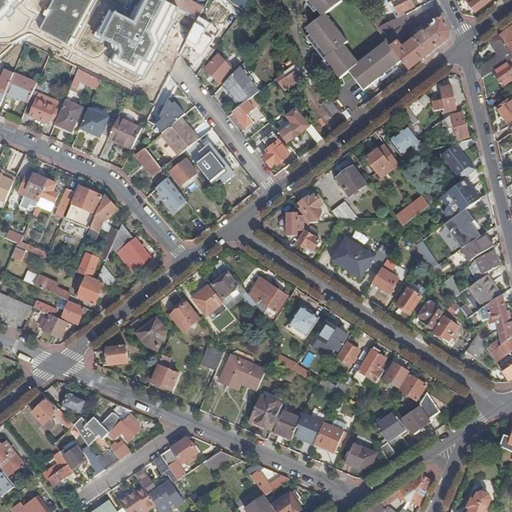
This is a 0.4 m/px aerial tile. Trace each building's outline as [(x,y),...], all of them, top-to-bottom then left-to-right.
[(0,0),(0,23),(24,0),(0,0)] [(69,45),(93,0),(53,0),(41,29),(69,45)] [(146,79),(180,8),(164,0),(141,0),(131,21),(112,11),(98,39),(117,49),(111,62),(146,79)] [(190,0),(164,0),(180,8),(200,19),(201,18),(206,8),(190,0)] [(251,0),(229,0),(244,10),(251,0)] [(310,0),(324,17),(328,14),(343,2),(340,0),(310,0)] [(411,0),(396,0),(389,4),(392,10),(397,7),(398,11),(401,15),(416,7),(411,0)] [(467,0),(476,13),(492,1),(491,0),(467,0)] [(451,32),(438,6),(421,15),(430,28),(406,47),(403,44),(409,39),(395,21),(387,24),(378,29),(388,42),(403,61),(411,71),(433,53),(450,40),(451,32)] [(421,15),(416,10),(400,18),(406,26),(408,25),(418,18),(421,15)] [(350,42),(328,14),(324,17),(308,30),(329,57),(326,59),(342,79),(351,72),(360,64),(346,45),(350,42)] [(200,19),(188,45),(187,46),(195,50),(194,52),(203,57),(210,46),(215,39),(209,36),(211,33),(208,31),(212,25),(201,18),(200,19)] [(384,18),(374,23),(378,29),(387,24),(384,18)] [(421,22),(418,18),(408,25),(411,29),(421,22)] [(511,25),(499,36),(511,54),(511,25)] [(511,54),(499,36),(491,42),(501,56),(481,70),(483,79),(494,72),(511,60),(511,54)] [(388,42),(360,64),(351,72),(365,90),(403,61),(388,42)] [(210,46),(203,57),(208,59),(215,49),(210,46)] [(207,69),(220,84),(235,69),(233,67),(231,68),(220,54),(207,69)] [(511,60),(494,72),(504,88),(511,82),(511,60)] [(322,89),(300,61),(276,80),(285,91),(305,76),(311,85),(310,86),(316,94),(322,89)] [(80,71),(80,70),(75,68),(71,75),(77,78),(80,71)] [(259,94),(239,69),(223,85),(241,108),(253,99),(259,94)] [(15,74),(7,71),(4,78),(2,77),(0,80),(0,110),(7,94),(15,75),(15,74)] [(81,81),(99,90),(101,82),(80,71),(77,78),(71,90),(75,92),(81,81)] [(38,85),(15,75),(7,94),(30,104),(33,96),(38,85)] [(452,115),(455,112),(455,111),(457,110),(452,87),(441,89),(444,101),(433,104),(434,112),(445,110),(446,113),(444,113),(445,120),(452,115)] [(40,121),(50,98),(41,94),(39,98),(31,117),(40,121)] [(30,104),(26,114),(31,117),(39,98),(33,96),(30,104)] [(59,102),(50,98),(40,121),(49,125),(51,121),(55,123),(59,111),(56,110),(59,102)] [(182,119),(190,113),(177,98),(163,110),(172,122),(170,124),(167,123),(163,127),(167,132),(182,119)] [(253,99),(241,108),(235,113),(247,129),(254,123),(251,120),(253,118),(250,114),(259,107),(258,104),(253,99)] [(336,107),(330,99),(323,105),(332,118),(340,112),(340,111),(336,107)] [(511,129),(511,99),(499,109),(511,126),(510,127),(511,129)] [(83,109),(66,101),(64,107),(56,125),(73,133),(83,109)] [(340,111),(340,112),(345,107),(342,103),(336,107),(340,111)] [(408,107),(400,114),(410,127),(412,129),(420,122),(408,107)] [(110,119),(90,109),(81,130),(101,139),(103,135),(110,119)] [(348,120),(353,116),(347,109),(342,112),(348,120)] [(323,139),(313,126),(310,128),(297,111),(287,119),(292,126),(281,135),(288,143),(294,139),(295,140),(307,130),(318,144),(323,139)] [(445,120),(442,122),(443,127),(447,126),(448,129),(455,127),(459,141),(469,138),(463,113),(452,115),(445,120)] [(111,138),(118,122),(110,119),(103,135),(111,138)] [(189,127),(182,119),(167,132),(162,136),(179,157),(187,151),(200,141),(201,140),(194,132),(192,134),(187,128),(189,127)] [(139,139),(142,132),(118,122),(111,138),(109,142),(126,150),(127,148),(133,151),(139,139)] [(412,129),(410,127),(391,142),(402,157),(412,149),(417,155),(426,149),(421,142),(422,142),(420,139),(412,129)] [(154,143),(143,130),(142,132),(139,139),(146,149),(147,149),(154,143)] [(221,139),(214,130),(201,140),(200,141),(207,150),(221,139)] [(270,154),(265,158),(272,167),(277,163),(279,165),(288,158),(288,157),(291,155),(281,142),(269,152),(270,154)] [(456,145),(452,149),(457,156),(462,152),(456,145)] [(401,166),(386,146),(368,159),(382,179),(401,166)] [(147,150),(147,149),(138,156),(155,178),(163,171),(163,170),(147,150)] [(443,156),(463,182),(476,171),(462,152),(457,156),(452,149),(443,156)] [(188,160),(172,173),(183,187),(199,174),(188,160)] [(354,168),(338,180),(350,197),(367,186),(354,168)] [(0,199),(7,203),(17,179),(9,175),(8,177),(5,176),(5,174),(6,172),(0,169),(0,199)] [(221,185),(233,201),(250,187),(236,169),(227,176),(229,178),(221,185)] [(163,171),(155,178),(161,186),(170,179),(163,171)] [(42,198),(49,181),(28,172),(19,194),(39,203),(41,201),(42,198)] [(331,206),(344,197),(331,177),(318,185),(331,206)] [(148,198),(150,200),(151,198),(155,202),(157,201),(160,204),(166,199),(163,196),(175,185),(170,179),(161,186),(148,198)] [(58,185),(49,181),(42,198),(51,202),(50,205),(55,207),(60,195),(55,193),(58,185)] [(444,201),(457,217),(481,199),(469,183),(444,201)] [(81,187),(67,220),(67,221),(89,230),(96,215),(95,214),(102,199),(103,199),(102,198),(103,197),(81,187)] [(64,219),(75,193),(68,190),(57,216),(64,219)] [(457,217),(449,223),(457,234),(468,225),(467,224),(492,205),(489,193),(481,199),(457,217)] [(119,211),(107,196),(89,236),(98,240),(105,223),(107,223),(119,211)] [(301,211),(301,212),(311,224),(319,223),(322,213),(319,210),(323,206),(316,196),(311,200),(309,198),(308,199),(307,198),(301,203),(302,204),(300,205),(303,209),(301,211)] [(424,197),(398,218),(400,220),(405,227),(431,207),(426,201),(424,197)] [(432,197),(426,201),(431,207),(436,202),(432,197)] [(51,202),(42,198),(41,201),(45,203),(42,209),(52,213),(55,207),(50,205),(51,202)] [(190,215),(195,211),(185,198),(175,206),(182,216),(187,212),(190,215)] [(41,201),(39,203),(34,216),(38,218),(42,209),(45,203),(41,201)] [(335,215),(341,223),(362,222),(346,203),(333,212),(335,215)] [(311,224),(301,212),(299,214),(289,214),(289,236),(299,237),(302,238),(311,224)] [(330,219),(333,223),(341,223),(335,215),(330,219)] [(135,241),(123,225),(120,232),(114,247),(134,273),(140,268),(141,269),(152,259),(137,240),(135,241)] [(307,233),(299,245),(313,254),(321,242),(316,238),(319,233),(312,228),(308,234),(307,233)] [(105,260),(118,231),(114,229),(102,254),(100,258),(105,260)] [(114,247),(120,232),(118,231),(105,260),(108,261),(114,247)] [(19,244),(18,247),(20,248),(22,243),(24,238),(11,232),(8,239),(19,244)] [(465,248),(476,241),(470,232),(459,240),(465,248)] [(495,246),(486,233),(476,241),(465,248),(463,249),(471,262),(476,258),(495,246)] [(348,236),(332,261),(364,282),(380,257),(387,262),(390,257),(380,251),(377,255),(348,236)] [(26,250),(47,259),(49,255),(22,243),(20,248),(26,250)] [(73,271),(88,277),(92,279),(100,261),(87,255),(91,249),(84,246),(73,271)] [(18,247),(13,258),(21,261),(26,250),(20,248),(18,247)] [(489,272),(502,265),(496,251),(478,259),(481,268),(486,266),(489,272)] [(425,257),(420,264),(424,267),(426,264),(429,269),(432,267),(425,257)] [(249,296),(221,260),(216,268),(222,276),(221,278),(222,280),(214,286),(228,305),(235,299),(231,295),(237,290),(246,301),(243,303),(250,311),(257,306),(249,296)] [(434,269),(437,274),(444,270),(441,265),(434,269)] [(105,285),(113,288),(115,282),(104,268),(98,282),(105,285)] [(384,269),(374,284),(391,295),(400,280),(384,269)] [(25,282),(68,301),(69,301),(71,295),(59,289),(60,285),(29,273),(25,282)] [(502,294),(490,275),(471,288),(484,307),(502,294)] [(96,306),(105,285),(98,282),(92,279),(88,277),(79,298),(96,306)] [(452,277),(444,284),(455,300),(463,294),(452,277)] [(257,306),(265,316),(270,308),(278,313),(288,297),(261,279),(249,296),(257,306)] [(413,284),(398,305),(411,314),(428,291),(420,286),(419,288),(413,284)] [(224,305),(210,287),(194,299),(208,317),(224,305)] [(0,307),(28,320),(34,308),(0,293),(0,307)] [(487,307),(503,295),(502,294),(484,307),(485,308),(487,307)] [(508,313),(503,295),(487,307),(491,321),(495,321),(496,323),(499,323),(504,344),(511,338),(511,323),(510,324),(509,319),(511,318),(510,312),(508,313)] [(79,325),(86,309),(69,301),(68,301),(64,310),(67,312),(64,318),(79,325)] [(35,308),(52,316),(56,317),(58,311),(38,302),(35,308)] [(420,316),(417,321),(421,323),(422,322),(434,330),(445,313),(437,308),(438,306),(431,302),(421,317),(420,316)] [(202,320),(189,303),(172,316),(186,333),(202,320)] [(468,306),(462,310),(469,320),(474,316),(468,306)] [(290,325),(307,337),(320,319),(302,307),(290,325)] [(474,316),(469,320),(476,330),(483,325),(475,315),(474,316)] [(61,339),(69,323),(56,317),(52,316),(44,332),(61,339)] [(445,317),(434,333),(450,344),(455,336),(457,337),(460,334),(458,332),(460,328),(445,317)] [(167,331),(157,319),(144,330),(146,331),(140,336),(148,347),(158,351),(167,331)] [(225,320),(217,327),(220,332),(229,325),(225,320)] [(326,349),(338,330),(328,323),(325,327),(323,326),(311,344),(318,349),(320,345),(326,349)] [(306,340),(307,337),(290,325),(288,328),(306,340)] [(349,337),(338,330),(326,349),(333,353),(335,350),(339,352),(349,337)] [(479,335),(468,352),(478,359),(486,347),(479,335)] [(511,338),(504,344),(499,348),(491,353),(497,363),(511,352),(511,338)] [(360,352),(347,344),(337,359),(350,366),(360,352)] [(126,347),(108,350),(110,366),(129,364),(126,347)] [(225,353),(210,347),(202,364),(218,371),(225,353)] [(378,384),(385,372),(381,369),(387,360),(372,351),(355,378),(364,383),(367,378),(378,384)] [(309,367),(316,356),(310,352),(303,364),(309,367)] [(293,372),(297,365),(275,353),(272,361),(293,372)] [(171,359),(163,356),(159,366),(160,366),(153,383),(172,391),(180,374),(167,369),(171,359)] [(227,393),(238,369),(228,364),(218,389),(227,393)] [(410,374),(395,364),(386,379),(400,389),(410,374)] [(307,378),(310,373),(297,365),(293,372),(297,374),(307,378)] [(255,398),(263,380),(238,369),(227,393),(236,397),(239,391),(255,398)] [(414,372),(402,391),(418,402),(428,387),(419,381),(422,376),(414,372)] [(337,394),(344,397),(349,387),(342,383),(340,386),(330,381),(329,382),(324,379),(320,385),(337,394)] [(87,402),(69,394),(62,409),(72,414),(73,411),(81,415),(87,402)] [(75,426),(48,399),(34,413),(50,431),(56,425),(53,421),(55,419),(53,417),(57,414),(57,416),(70,431),(75,426)] [(251,424),(271,433),(282,408),(262,399),(251,424)] [(303,417),(303,416),(301,416),(300,419),(293,416),(296,410),(283,405),(282,408),(271,433),(279,437),(278,440),(291,445),(294,438),(303,417)] [(404,420),(414,435),(417,435),(421,433),(421,431),(432,424),(421,408),(404,420)] [(406,429),(396,413),(377,426),(388,441),(388,442),(406,429)] [(123,422),(123,421),(118,415),(114,414),(102,425),(96,418),(89,425),(83,418),(75,426),(90,447),(100,437),(104,440),(105,440),(111,434),(123,422)] [(124,423),(123,422),(111,434),(114,437),(116,438),(119,435),(120,435),(122,433),(131,442),(142,430),(132,420),(134,418),(131,416),(124,423)] [(294,438),(314,447),(324,425),(303,416),(303,417),(294,438)] [(324,425),(314,447),(335,456),(345,434),(324,425)] [(114,437),(111,434),(105,440),(108,443),(114,437)] [(187,439),(172,449),(183,465),(187,462),(189,465),(196,460),(194,458),(199,454),(194,445),(192,446),(187,439)] [(6,443),(22,463),(23,462),(7,442),(6,443)] [(119,446),(126,456),(132,452),(124,442),(119,446)] [(15,468),(22,463),(6,443),(2,446),(0,444),(0,443),(0,467),(4,472),(8,478),(15,468)] [(388,460),(396,454),(389,444),(381,450),(388,460)] [(377,455),(354,445),(346,463),(360,469),(365,470),(374,464),(377,455)] [(65,450),(61,453),(69,466),(72,470),(87,460),(79,448),(78,449),(76,447),(70,451),(69,451),(67,452),(65,450)] [(99,456),(103,466),(119,460),(114,449),(99,456)] [(171,469),(179,481),(184,478),(181,474),(183,472),(179,462),(176,457),(171,450),(162,456),(171,469)] [(100,475),(106,471),(93,452),(88,456),(100,475)] [(214,470),(233,457),(222,452),(209,462),(214,470)] [(55,457),(59,465),(61,468),(63,470),(69,466),(61,453),(55,457)] [(164,474),(171,469),(162,456),(155,461),(164,474)] [(59,465),(44,475),(47,478),(61,468),(59,465)] [(266,497),(288,482),(290,480),(283,477),(270,485),(269,484),(267,485),(259,474),(265,469),(256,465),(254,466),(248,470),(266,497)] [(63,470),(48,480),(54,487),(68,477),(72,481),(77,478),(72,470),(69,466),(63,470)] [(156,505),(160,511),(162,511),(175,504),(178,508),(185,503),(171,482),(161,489),(160,488),(157,490),(143,469),(135,475),(145,489),(156,505)] [(4,485),(10,480),(8,478),(4,472),(0,475),(0,494),(5,491),(3,489),(6,487),(4,485)] [(423,475),(382,502),(387,506),(403,495),(406,497),(404,499),(407,503),(409,501),(421,507),(432,482),(423,475)] [(120,502),(126,511),(146,511),(156,505),(145,489),(138,493),(134,496),(132,494),(120,502)] [(276,511),(300,511),(303,511),(297,502),(301,499),(296,491),(273,507),(276,511)] [(483,492),(479,492),(475,501),(472,500),(468,509),(471,510),(469,511),(485,511),(491,500),(490,496),(483,492)] [(50,511),(39,496),(24,508),(21,503),(12,509),(14,511),(50,511)] [(276,511),(273,507),(266,497),(247,510),(248,511),(276,511)] [(393,511),(392,510),(389,511),(386,511),(384,508),(387,506),(382,502),(368,511),(393,511)] [(118,511),(112,503),(99,511),(118,511)]
